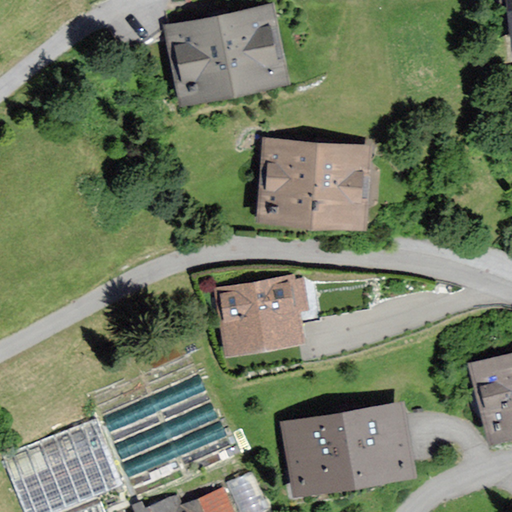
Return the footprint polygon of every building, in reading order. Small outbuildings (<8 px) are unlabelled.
[(158,27),(173,103),(288,80),(273,4),(158,27)] [(259,139),(254,221),(360,227),(365,145),(259,139)] [(306,285),(218,301),(229,361),(317,345),(306,285)] [(511,355),(471,366),(491,441),(511,435),(511,355)] [(401,407),(285,425),(296,493),(412,475),(401,407)] [(95,421),(2,458),(23,511),(64,511),(122,489),(95,421)] [(176,498),(140,511),(231,511),(222,490),(180,507),(176,498)]
